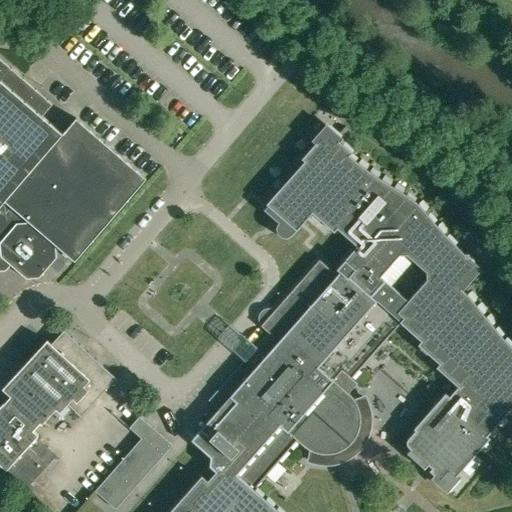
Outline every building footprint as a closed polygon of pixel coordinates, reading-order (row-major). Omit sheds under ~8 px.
[(0,256),(0,257),(10,265),(26,279),(39,278),(56,258),(55,245),(74,261),(146,179),(76,118),(62,134),(42,116),(52,104),(0,59),(0,256)] [(416,202),(404,194),(379,178),(367,170),(356,161),(349,155),(351,153),(339,142),(341,139),(325,125),(311,141),(314,144),(301,159),(304,161),(263,208),(280,223),(278,228),(279,233),(283,236),(288,237),(292,234),(296,230),(312,212),(334,232),(337,228),(357,246),(333,272),(319,259),(310,269),(300,280),(274,310),(271,309),(270,309),(267,308),(264,309),(260,312),(258,315),(258,319),(259,323),(261,325),(260,326),(268,332),(256,346),(266,355),(191,440),(210,457),(209,466),(216,471),(207,481),(201,476),(169,511),(279,511),(253,489),(297,440),(302,445),(301,446),(302,447),(303,446),(313,452),(325,454),(337,453),(347,447),(355,438),(360,427),(360,415),(356,403),(349,394),(349,393),(348,392),(347,393),(342,388),(358,371),(400,323),(413,334),(421,341),(418,344),(439,363),(436,367),(458,386),(455,390),(449,396),(445,393),(414,428),(415,430),(408,438),(406,441),(407,444),(408,447),(410,449),(406,453),(424,469),(428,464),(432,467),(429,470),(434,475),(431,478),(446,491),(460,476),(457,474),(490,438),(487,436),(511,406),(511,347),(510,346),(502,337),(467,295),(464,292),(482,272),(465,255),(445,235),(418,204),(416,202)] [(2,389),(10,396),(4,404),(3,403),(0,406),(0,464),(6,470),(7,469),(26,488),(56,455),(36,437),(38,435),(33,430),(39,423),(41,424),(52,412),(55,416),(56,416),(58,417),(59,417),(60,417),(62,417),(63,416),(64,415),(71,407),(81,416),(110,384),(97,372),(98,370),(99,367),(99,364),(97,361),(63,330),(53,342),(51,344),(47,340),(2,389)] [(172,445),(139,416),(129,428),(162,457),(172,445)] [(114,469),(95,491),(115,509),(135,487),(114,469)]
